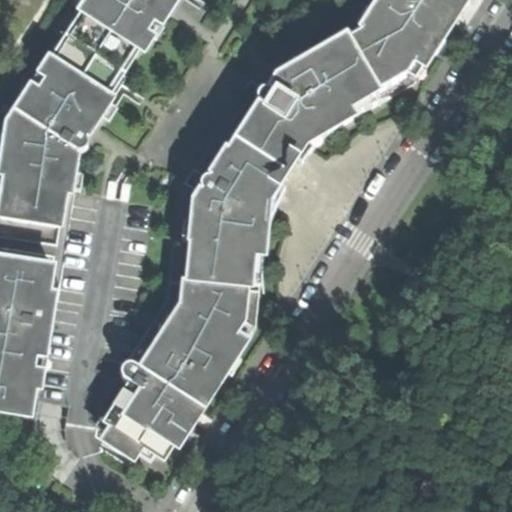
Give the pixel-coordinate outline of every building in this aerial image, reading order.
[(123,71),(139,48),(145,51),(165,20),(178,0),(65,0),(49,25),(123,71)] [(383,0),(363,32),(281,81),(274,92),(269,91),(264,93),(261,98),(261,103),(264,107),(240,144),(289,174),(306,148),(319,141),(316,135),(326,130),(328,136),(336,131),(354,120),(350,111),(409,75),(417,61),(425,67),(436,52),(432,50),(437,40),(441,42),(457,18),(453,15),(461,2),(462,0),(383,0)] [(0,236),(56,246),(65,190),(70,189),(72,186),(77,153),(82,152),(85,150),(88,146),(88,142),(86,139),(82,136),(90,124),(94,127),(102,115),(111,101),(106,98),(123,71),(49,25),(0,98),(0,236)] [(282,184),(289,174),(240,144),(235,152),(231,157),(228,156),(212,180),(209,180),(205,181),(202,184),(202,196),(196,204),(192,244),(194,244),(191,283),(186,284),(184,309),(143,373),(133,367),(128,368),(124,370),(122,374),(122,378),(125,382),(133,388),(109,424),(115,428),(104,443),(133,462),(143,448),(163,461),(172,446),(190,420),(197,410),(202,413),(227,375),(225,372),(233,360),(236,361),(246,345),(238,340),(247,325),(253,257),(264,258),(267,223),(269,203),(282,184)] [(0,413),(29,418),(34,389),(39,390),(42,372),(36,371),(38,360),(43,361),(47,339),(51,316),(45,315),(48,296),(54,255),(0,246),(0,413)] [(54,297),(48,296),(45,315),(51,316),(54,297)] [(227,375),(236,361),(233,360),(225,372),(227,375)] [(179,450),(202,413),(197,410),(190,420),(172,446),(179,450)]
